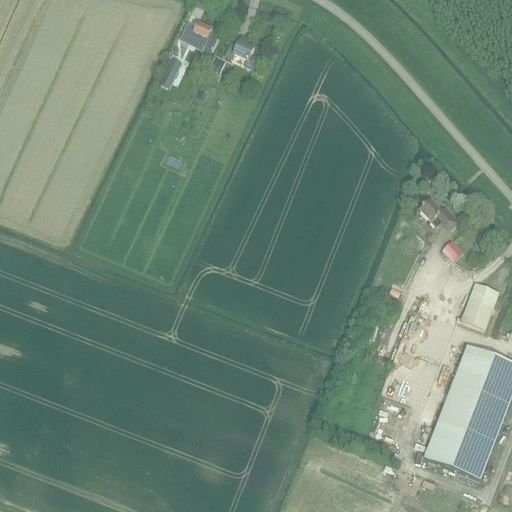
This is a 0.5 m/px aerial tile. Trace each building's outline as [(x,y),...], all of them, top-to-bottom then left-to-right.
[(208,41),(213,31),(198,24),(194,35),(203,39),(199,46),(204,49),(208,41)] [(254,73),(259,61),(252,58),(255,51),(240,44),(239,48),(232,44),(226,58),(232,61),(234,57),(248,63),(245,69),(254,73)] [(215,60),(210,71),(219,75),(224,64),(215,60)] [(169,68),(160,87),(169,92),(178,72),(169,68)] [(200,93),(198,99),(204,102),(206,96),(200,93)] [(420,213),(437,231),(442,226),(450,234),(459,225),(445,211),(442,214),(431,203),(429,201),(427,201),(423,205),(423,206),(425,209),(420,213)] [(462,257),(451,244),(444,251),(455,264),(462,257)] [(484,334),(499,295),(476,286),(461,325),(484,334)] [(393,291),(390,296),(398,300),(401,295),(393,291)] [(486,482),(511,412),(511,362),(501,359),(471,348),(430,461),(459,472),(486,482)]
